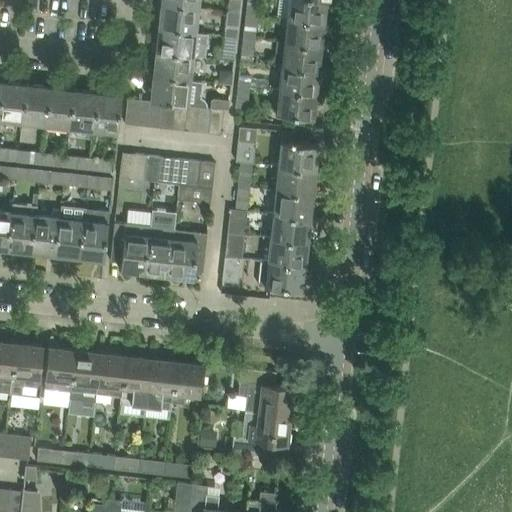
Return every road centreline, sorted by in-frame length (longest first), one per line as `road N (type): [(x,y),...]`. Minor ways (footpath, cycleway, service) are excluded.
road 1 (residential): [(349,335),(0,298)]
road 2 (tertiary): [(349,335),(382,0)]
road 3 (tertiary): [(330,511),(349,335)]
road 4 (residential): [(11,0),(6,36),(14,43),(116,55),(130,49)]
